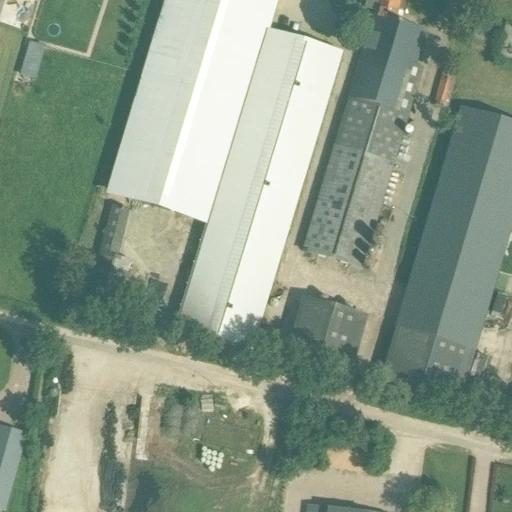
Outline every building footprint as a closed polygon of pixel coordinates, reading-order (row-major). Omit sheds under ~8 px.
[(273,0),(168,0),(108,200),(204,229),(273,0)] [(371,12),(299,250),(365,272),(425,71),(411,67),(421,35),(391,27),(398,0),(364,0),(361,9),(371,12)] [(265,28),(174,329),(251,352),(342,51),(265,28)] [(24,42),(12,76),(27,81),(39,47),(24,42)] [(439,75),(429,106),(445,111),(454,78),(439,75)] [(511,125),(460,110),(407,288),(487,312),(491,297),(493,292),(493,291),(498,273),(499,272),(500,269),(511,227),(511,125)] [(110,208),(84,316),(114,324),(129,263),(118,260),(130,213),(110,208)] [(351,314),(314,304),(297,364),(333,375),(351,314)] [(464,354),(385,330),(366,392),(445,416),(464,354)] [(174,406),(205,408),(206,388),(175,386),(174,406)] [(253,406),(246,435),(273,441),(280,412),(253,406)] [(0,429),(0,511),(2,511),(3,511),(23,435),(0,429)] [(105,511),(114,442),(54,435),(45,511),(105,511)] [(247,471),(272,470),(272,458),(246,458),(247,471)]
